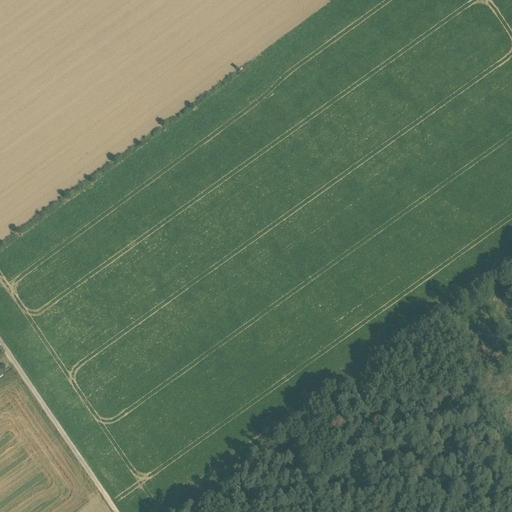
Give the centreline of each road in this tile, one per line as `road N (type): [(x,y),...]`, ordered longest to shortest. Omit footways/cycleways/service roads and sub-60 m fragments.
road 1 (track): [(194,511),(511,274)]
road 2 (track): [(24,371),(122,511)]
